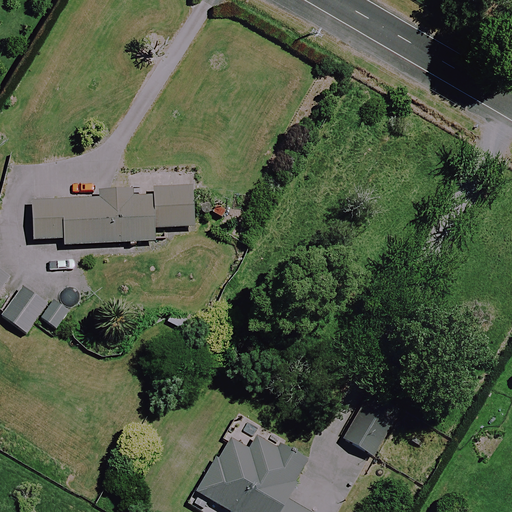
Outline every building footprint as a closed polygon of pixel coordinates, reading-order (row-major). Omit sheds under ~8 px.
[(190,190),(150,192),(94,194),(94,202),(34,204),(36,244),(64,243),(64,249),(157,245),(156,232),(191,230),(190,190)] [(0,295),(10,281),(0,273),(0,295)] [(49,307),(24,291),(5,322),(29,337),(39,320),(58,332),(69,316),(50,304),(49,307)] [(397,414),(367,397),(342,442),(372,459),(397,414)] [(256,457),(230,442),(199,496),(225,511),(306,511),(286,500),(305,468),(264,444),(256,457)] [(124,511),(127,508),(102,495),(95,509),(101,511),(124,511)]
